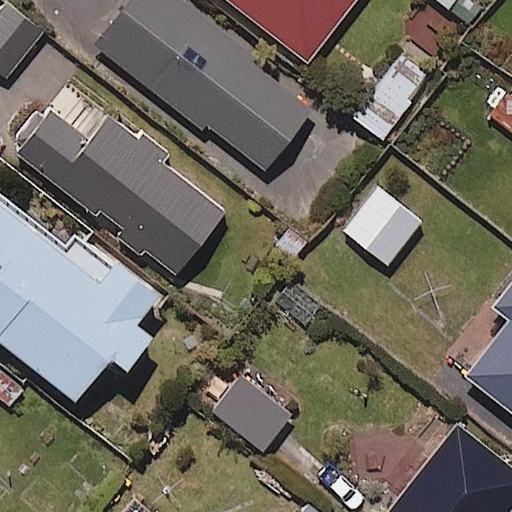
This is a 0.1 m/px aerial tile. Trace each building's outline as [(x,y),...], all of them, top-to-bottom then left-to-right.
[(252,57),(179,0),(131,0),(94,49),(236,160),(242,152),(265,170),(311,111),(248,62),(252,57)] [(223,0),(246,17),(258,0),(223,0)] [(454,0),(435,0),(448,9),(454,0)] [(42,33),(6,4),(0,11),(0,78),(4,81),(42,33)] [(430,76),(401,54),(352,118),(381,140),(430,76)] [(230,211),(69,88),(21,150),(183,273),(230,211)] [(420,223),(376,190),(343,233),(386,267),(420,223)] [(110,280),(0,198),(0,339),(85,401),(118,356),(136,370),(161,337),(144,324),(167,293),(124,261),(110,280)] [(511,283),(447,364),(511,416),(511,283)] [(295,415),(246,374),(217,409),(266,450),(295,415)] [(511,511),(511,462),(462,424),(393,511),(511,511)]
